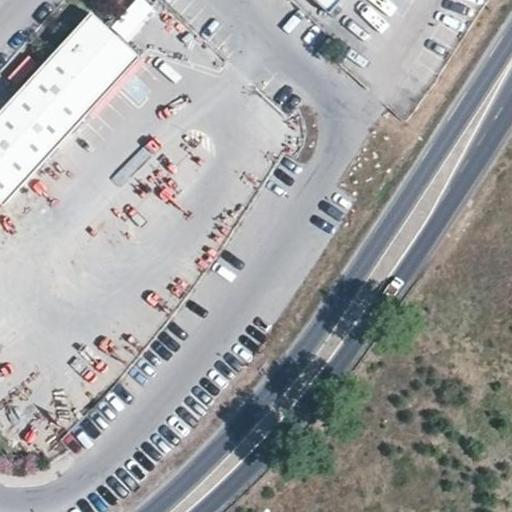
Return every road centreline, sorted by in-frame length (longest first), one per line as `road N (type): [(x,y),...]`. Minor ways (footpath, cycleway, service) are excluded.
road 1 (primary): [(511,36),(273,402),(160,511)]
road 2 (residential): [(353,119),(214,343),(47,496),(0,491)]
road 3 (primary): [(214,511),(295,431),(511,112)]
road 4 (residential): [(353,119),(224,0)]
